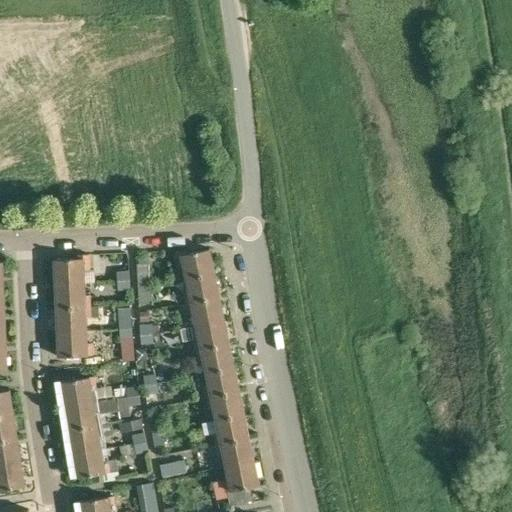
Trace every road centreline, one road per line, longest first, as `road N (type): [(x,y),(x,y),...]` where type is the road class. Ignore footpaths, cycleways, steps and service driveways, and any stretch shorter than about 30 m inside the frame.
road 1 (residential): [(307,511),(254,229)]
road 2 (residential): [(25,240),(31,359),(55,511)]
road 3 (unclassified): [(231,0),(254,229)]
road 4 (unclassified): [(25,240),(254,229)]
